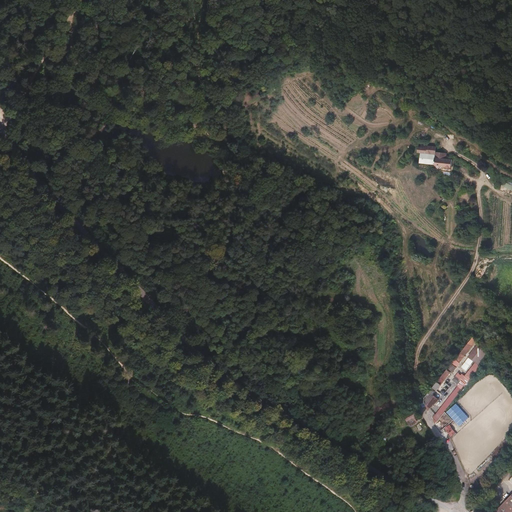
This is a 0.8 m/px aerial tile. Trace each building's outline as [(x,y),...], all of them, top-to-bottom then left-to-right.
[(432,150),(417,148),(416,158),(432,160),(435,164),(437,162),(441,162),(442,164),(448,165),(449,154),(443,154),(443,153),(440,153),(432,152),(432,150)] [(472,336),(471,337),(455,358),(459,361),(477,338),(472,336)] [(483,344),(481,341),(468,356),(472,358),(483,344)] [(459,384),(462,387),(489,352),(487,349),(464,377),(463,378),(461,377),(462,375),(458,371),(455,374),(461,379),(458,382),(459,383),(459,384)] [(455,365),(451,362),(451,363),(446,369),(434,385),(428,391),(425,395),(424,400),(426,403),(433,393),(450,371),(452,372),(456,366),(455,365)] [(498,394),(486,379),(476,387),(488,401),(498,394)] [(453,399),(462,387),(459,384),(434,416),(438,418),(440,415),(453,399)] [(433,393),(426,403),(428,408),(439,397),(433,393)] [(404,414),(407,420),(417,416),(414,410),(404,414)] [(451,419),(444,412),(439,417),(446,424),(451,419)] [(411,428),(419,438),(429,430),(421,420),(411,428)] [(449,424),(444,428),(451,436),(456,432),(449,424)] [(407,427),(400,433),(407,441),(414,435),(407,427)] [(511,511),(511,490),(491,511),(492,511),(511,511)]
